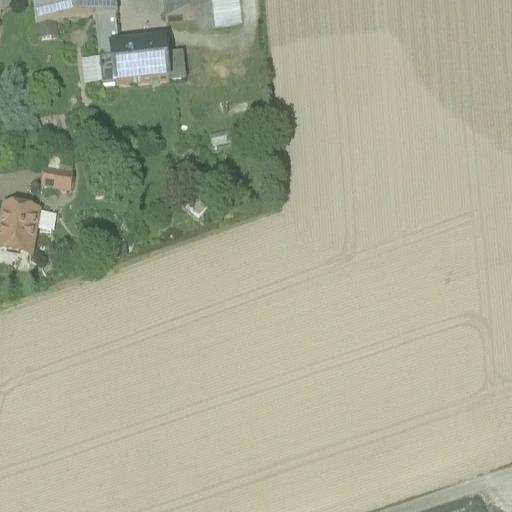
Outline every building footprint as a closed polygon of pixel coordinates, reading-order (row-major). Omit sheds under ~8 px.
[(114,0),(32,0),(35,29),(114,20),(116,20),(114,0)] [(211,0),(161,0),(165,26),(214,21),(211,0)] [(211,0),(214,21),(242,17),(240,0),(211,0)] [(367,21),(366,0),(343,0),(343,20),(367,21)] [(114,20),(94,23),(99,65),(111,64),(110,54),(118,53),(114,20)] [(118,53),(110,54),(111,64),(99,65),(102,91),(168,84),(164,48),(118,53)] [(76,65),(77,90),(93,90),(92,65),(76,65)] [(72,182),(44,176),(41,192),(69,197),(72,182)] [(15,209),(9,208),(4,212),(3,221),(0,221),(0,233),(0,234),(0,235),(0,248),(12,251),(17,255),(31,257),(35,234),(50,237),(53,235),(55,224),(53,221),(38,219),(38,218),(18,214),(15,209)]
